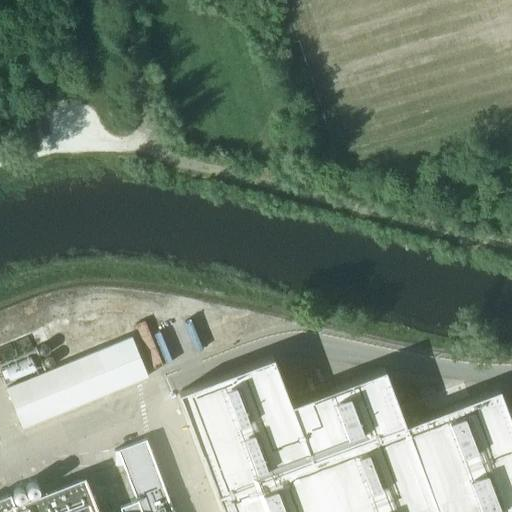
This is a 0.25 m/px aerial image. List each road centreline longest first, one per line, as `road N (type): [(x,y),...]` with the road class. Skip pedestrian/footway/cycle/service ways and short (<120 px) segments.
road 1 (track): [(145,144),(511,248)]
road 2 (track): [(145,144),(148,108),(119,0)]
